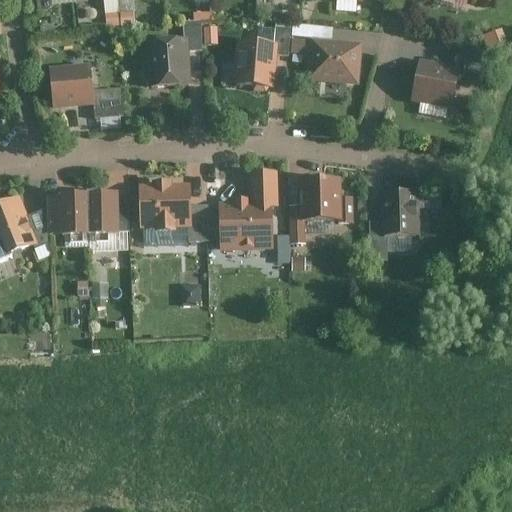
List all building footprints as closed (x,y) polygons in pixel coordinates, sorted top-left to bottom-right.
[(185,28),(186,46),(186,57),(202,56),(201,28),(185,28)] [(275,32),(274,52),(278,52),(278,60),(288,61),(290,33),(275,32)] [(359,91),(362,49),(310,44),(307,86),(359,91)] [(186,57),(186,46),(145,48),(148,94),(188,92),(186,57)] [(278,60),(278,52),(274,52),(240,50),(237,91),(275,94),(278,60)] [(487,59),(457,54),(454,69),(484,74),(487,59)] [(452,116),(461,74),(419,66),(411,107),(452,116)] [(90,69),(51,72),(54,109),(94,105),(90,69)] [(121,108),(94,111),(95,124),(123,122),(121,108)] [(275,207),(275,173),(249,173),(250,203),(219,204),(220,252),(273,251),(272,207),(275,207)] [(342,198),(341,178),(301,180),(302,206),(302,220),(305,220),(338,220),(338,226),(354,225),(353,198),(342,198)] [(187,229),(189,229),(189,207),(189,185),(139,186),(139,230),(154,229),(154,232),(175,232),(175,229),(187,229)] [(421,237),(419,193),(380,194),(381,223),(381,237),(388,237),(421,237)] [(116,194),(85,195),(86,235),(117,234),(117,197),(116,194)] [(85,195),(46,196),(46,208),(48,236),(86,235),(85,195)] [(26,216),(18,197),(0,204),(0,260),(32,247),(36,246),(26,216)] [(128,198),(117,197),(117,234),(128,234),(128,198)] [(302,220),(302,206),(289,206),(290,246),(306,245),(305,220),(302,220)] [(208,207),(189,207),(189,229),(187,229),(188,243),(209,243),(208,207)] [(46,208),(26,216),(36,246),(32,247),(34,250),(48,244),(48,236),(46,208)] [(381,237),(381,223),(370,223),(370,264),(388,264),(388,237),(381,237)] [(304,260),(293,260),(294,273),(304,273),(304,260)] [(107,286),(93,287),(93,301),(108,301),(107,286)] [(203,287),(183,287),(183,306),(203,306),(203,287)]
